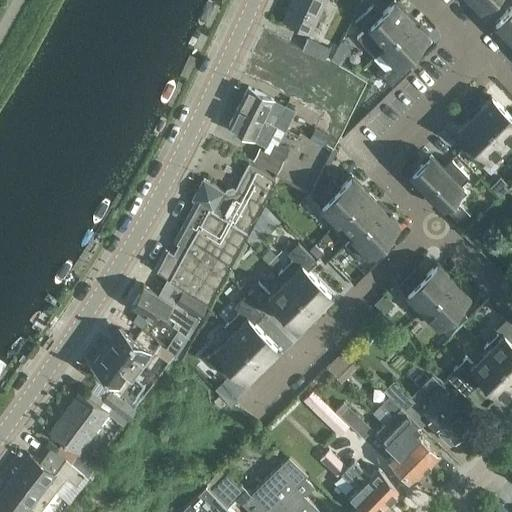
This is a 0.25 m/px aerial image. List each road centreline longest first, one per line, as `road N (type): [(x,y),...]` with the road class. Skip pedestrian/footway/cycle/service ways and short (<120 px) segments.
road 1 (tertiary): [(0,437),(195,131),(261,0)]
road 2 (residential): [(433,225),(245,410)]
road 3 (residential): [(433,225),(377,165),(495,52)]
